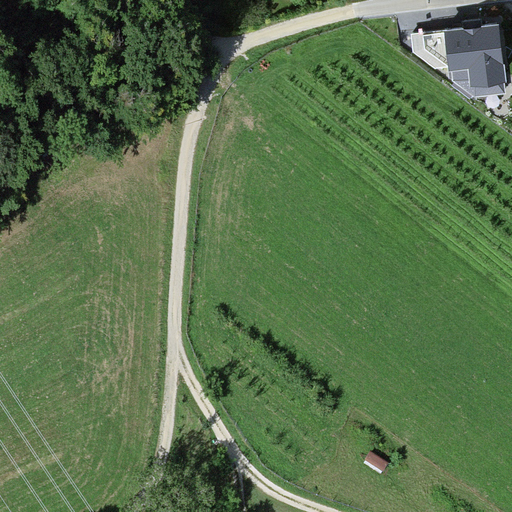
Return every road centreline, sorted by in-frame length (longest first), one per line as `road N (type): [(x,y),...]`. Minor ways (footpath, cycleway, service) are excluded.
road 1 (track): [(175,352),(187,134),(216,52)]
road 2 (track): [(216,52),(321,20),(446,0)]
road 3 (track): [(319,511),(259,487),(230,462),(175,352)]
road 4 (track): [(131,511),(155,475),(175,352)]
